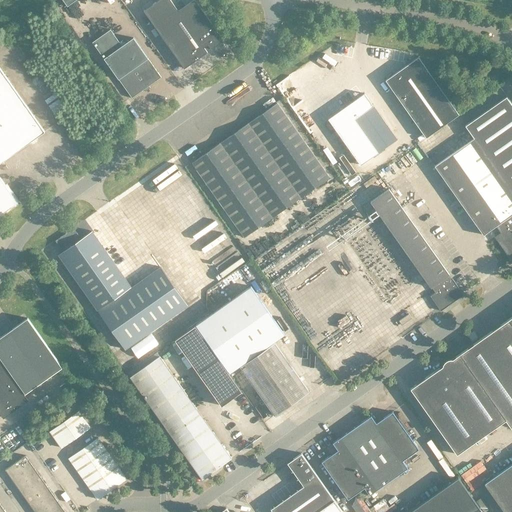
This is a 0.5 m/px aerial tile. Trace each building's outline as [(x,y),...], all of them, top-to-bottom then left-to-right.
[(211,49),(224,40),(195,0),(192,0),(178,10),(170,0),(158,0),(144,10),(184,68),(207,52),(206,50),(211,48),(211,49)] [(110,29),(92,42),(132,97),(161,77),(133,37),(122,45),(110,29)] [(459,114),(418,57),(386,80),(426,137),(459,114)] [(0,177),(0,162),(45,131),(0,67),(0,214),(6,210),(7,212),(20,203),(7,184),(5,185),(0,177)] [(364,93),(328,118),(360,164),(397,139),(364,93)] [(511,104),(506,96),(465,125),(474,138),(435,166),(483,235),(496,226),(511,214),(511,104)] [(277,103),(249,122),(301,197),(329,177),(277,103)] [(301,197),(249,122),(222,142),(274,216),(301,197)] [(274,216),(222,142),(192,163),(244,237),(274,216)] [(420,161),(411,149),(378,172),(387,184),(404,172),(420,161)] [(412,185),(404,172),(387,184),(396,196),(412,185)] [(421,197),(412,185),(396,196),(404,208),(421,197)] [(430,296),(441,310),(463,294),(389,188),(370,201),(431,287),(432,287),(435,292),(430,296)] [(421,197),(404,208),(413,220),(429,209),(421,197)] [(438,221),(429,209),(413,220),(421,233),(438,221)] [(511,214),(496,226),(497,226),(501,232),(495,237),(496,237),(499,241),(498,242),(499,242),(500,244),(504,250),(504,249),(507,254),(511,260),(511,214)] [(446,233),(438,221),(421,233),(430,245),(446,233)] [(73,228),(55,240),(63,251),(59,254),(98,310),(125,349),(188,305),(161,267),(132,287),(92,231),(80,239),(77,235),(78,234),(73,228)] [(455,245),(446,233),(430,245),(438,257),(455,245)] [(463,257),(455,245),(438,257),(447,269),(463,257)] [(472,269),(463,257),(447,269),(455,281),(472,269)] [(481,281),(472,269),(455,281),(464,293),(481,281)] [(251,286),(196,324),(230,372),(239,365),(275,415),(309,391),(274,341),(285,334),(251,286)] [(409,313),(399,320),(402,324),(412,318),(409,313)] [(511,316),(509,319),(410,388),(457,454),(506,419),(511,427),(511,426),(511,316)] [(62,367),(27,318),(0,336),(0,357),(25,393),(62,367)] [(195,325),(175,339),(221,405),(242,391),(195,325)] [(160,356),(130,376),(166,427),(202,478),(232,458),(160,356)] [(25,393),(0,357),(0,412),(3,417),(29,399),(24,393),(25,393)] [(70,379),(60,386),(63,391),(73,383),(70,379)] [(79,410),(64,420),(49,431),(61,447),(90,426),(79,410)] [(338,450),(322,461),(348,499),(364,487),(370,494),(408,467),(403,460),(419,449),(393,411),(376,423),(371,415),(333,442),(338,450)] [(98,437),(83,447),(68,458),(97,499),(127,478),(98,437)] [(343,511),(301,453),(288,462),(304,485),(271,508),(273,511),(343,511)] [(65,511),(25,455),(15,462),(5,469),(35,511),(65,511)] [(511,511),(511,463),(484,483),(504,511),(511,511)] [(483,511),(481,509),(458,477),(407,511),(483,511)]
